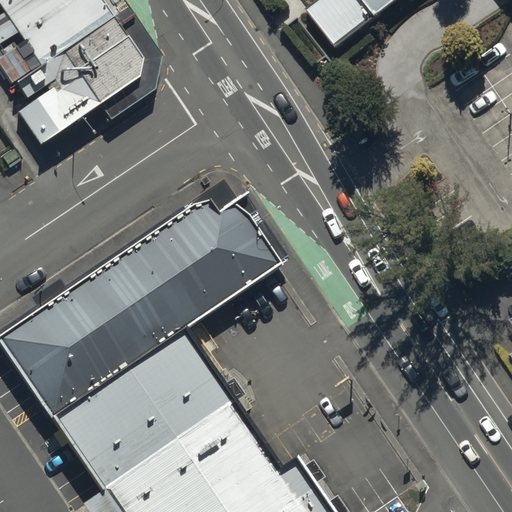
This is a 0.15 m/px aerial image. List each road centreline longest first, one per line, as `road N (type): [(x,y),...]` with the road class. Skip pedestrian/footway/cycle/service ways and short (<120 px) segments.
road 1 (secondary): [(250,88),(511,479)]
road 2 (residential): [(250,88),(0,256)]
